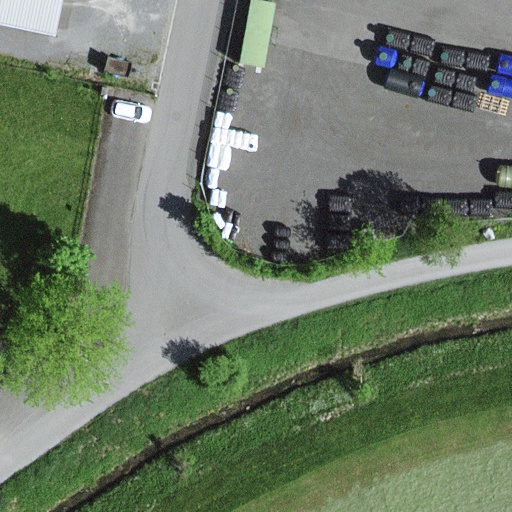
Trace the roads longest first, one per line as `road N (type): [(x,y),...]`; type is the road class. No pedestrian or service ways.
road 1 (unclassified): [(205,0),(163,200),(170,272),(194,337)]
road 2 (track): [(194,337),(398,276),(511,253)]
